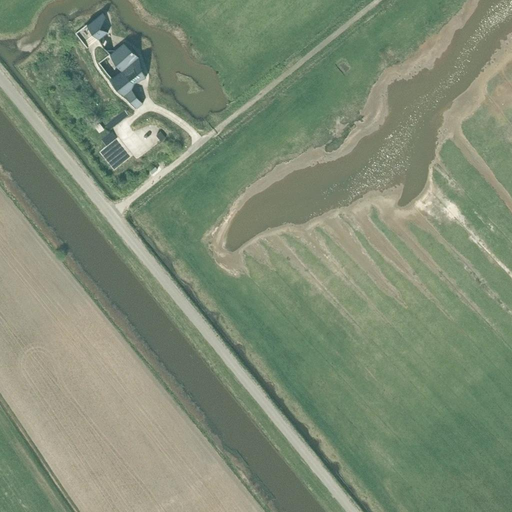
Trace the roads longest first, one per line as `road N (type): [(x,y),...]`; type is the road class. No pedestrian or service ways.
road 1 (tertiary): [(352,511),(0,74)]
road 2 (track): [(111,209),(374,0)]
